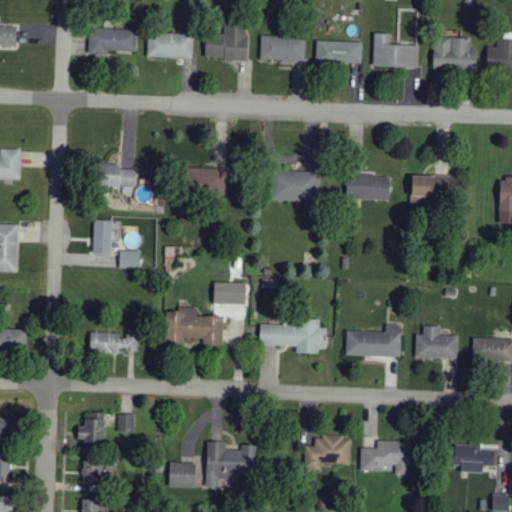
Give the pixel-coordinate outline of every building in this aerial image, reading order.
[(205,59),(247,60),(248,26),(225,25),(224,37),(206,36),(205,59)] [(0,46),(16,47),(16,27),(0,26),(0,46)] [(89,53),(136,54),(136,31),(89,30),(89,53)] [(193,35),(148,34),(147,58),(192,59),(193,35)] [(392,35),(374,34),(373,68),(418,69),(418,47),(392,46),(392,35)] [(260,62),(304,63),(305,39),(261,38),(260,62)] [(477,50),(470,50),(470,39),(434,38),(434,71),(476,71),(477,50)] [(488,48),(487,71),(511,72),(511,41),(497,41),(497,48),(488,48)] [(362,64),(362,43),(316,42),(316,63),(362,64)] [(0,180),(20,181),(21,150),(0,150),(0,180)] [(136,168),(99,167),(99,187),(123,188),(123,195),(135,195),(136,168)] [(227,170),(187,169),(186,193),(227,194),(227,170)] [(273,171),(272,202),(318,203),(319,172),(273,171)] [(346,200),(390,201),(390,176),(347,176),(346,200)] [(412,177),(412,198),(451,199),(451,178),(412,177)] [(499,226),(511,226),(511,179),(500,179),(499,226)] [(93,254),(112,254),(112,222),(94,221),(93,254)] [(18,225),(0,224),(0,272),(18,272),(18,225)] [(119,269),(139,269),(140,252),(120,252),(119,269)] [(246,304),(246,283),(214,283),(214,303),(246,304)] [(222,316),(197,316),(197,310),(174,310),(174,340),(203,339),(203,346),(223,346),(222,316)] [(297,346),(297,353),(319,354),(319,349),(326,349),(327,329),(319,328),(319,323),(260,321),(260,345),(297,346)] [(346,355),(400,357),(401,326),(386,325),(385,332),(346,332),(346,355)] [(458,359),(458,337),(440,336),(440,326),(423,326),(423,335),(416,335),(415,359),(458,359)] [(0,329),(0,349),(25,350),(26,330),(0,329)] [(472,360),(511,362),(511,331),(497,331),(497,339),(473,338),(472,360)] [(90,352),(138,353),(138,334),(91,333),(90,352)] [(78,427),(78,441),(104,442),(104,413),(97,413),(97,420),(85,420),(85,427),(78,427)] [(117,432),(134,432),(135,415),(118,414),(117,432)] [(0,445),(10,446),(11,419),(0,418),(0,445)] [(350,464),(351,437),(315,436),(315,447),(306,446),(305,470),(321,470),(321,464),(350,464)] [(360,471),(385,472),(386,464),(396,465),(396,478),(409,478),(409,442),(378,441),(377,449),(361,449),(360,471)] [(206,487),(227,488),(228,472),(256,473),(257,446),(240,446),(240,451),(225,450),(225,443),(207,443),(206,487)] [(480,450),(480,445),(453,444),(453,465),(461,466),(460,472),(483,473),(483,466),(494,466),(495,451),(480,450)] [(0,486),(8,487),(9,454),(0,453),(0,486)] [(195,488),(195,463),(170,463),(169,487),(195,488)] [(102,465),(83,465),(82,483),(101,484),(102,465)] [(492,511),(509,511),(509,495),(493,494),(492,511)] [(0,511),(10,511),(10,495),(0,495),(0,511)] [(99,511),(100,497),(82,497),(81,511),(99,511)]
